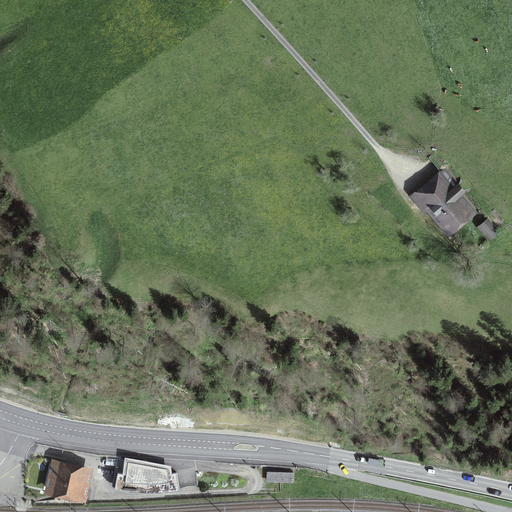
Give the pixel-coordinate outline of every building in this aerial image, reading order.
[(428,211),(433,206),(450,227),(470,210),(457,195),(463,190),(445,168),(442,170),(441,170),(418,189),(420,191),(415,195),(428,211)] [(489,239),(497,232),(489,221),(480,228),(489,239)] [(129,490),(159,491),(179,489),(177,472),(168,473),(167,468),(120,459),(114,487),(129,490)] [(87,470),(56,463),(50,488),(82,495),(87,470)] [(293,472),(268,471),(267,480),(292,481),(293,472)]
